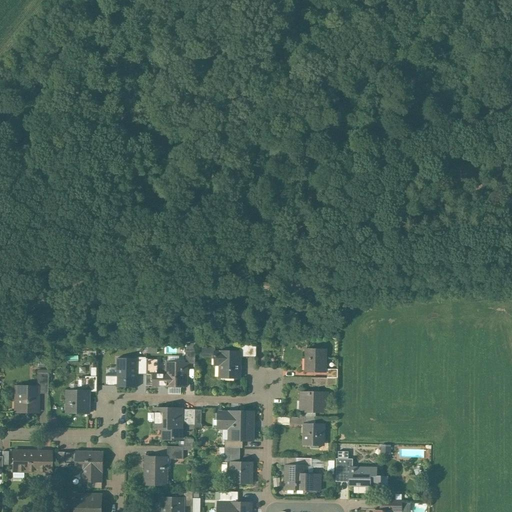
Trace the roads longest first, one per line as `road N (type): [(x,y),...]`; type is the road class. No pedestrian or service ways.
road 1 (track): [(48,301),(62,281),(475,0)]
road 2 (track): [(0,305),(511,274)]
road 3 (residential): [(254,398),(118,397)]
